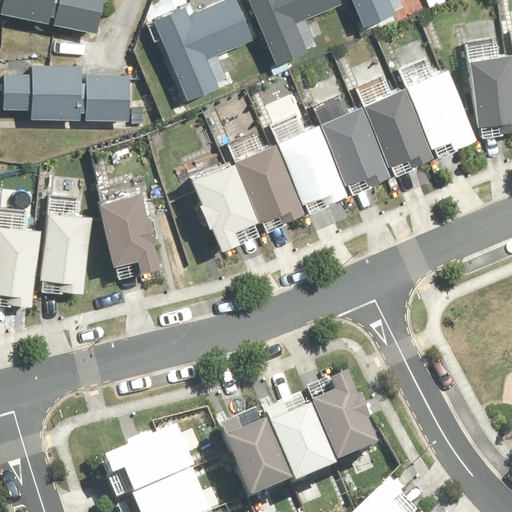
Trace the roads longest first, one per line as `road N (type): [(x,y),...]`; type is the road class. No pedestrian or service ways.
road 1 (residential): [(3,388),(260,321),(359,281)]
road 2 (residential): [(508,511),(434,419),(359,281)]
road 3 (residential): [(359,281),(511,215)]
road 4 (residential): [(44,511),(3,388)]
